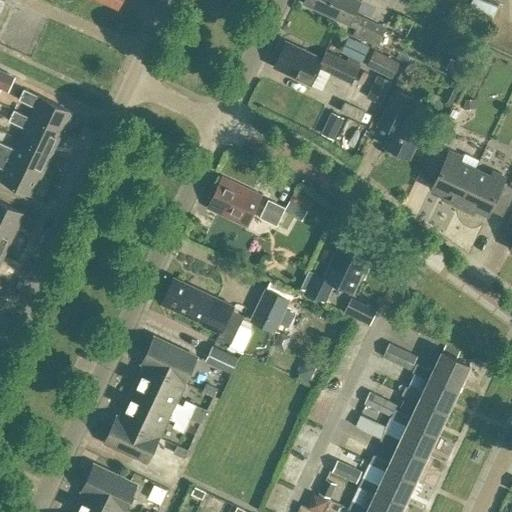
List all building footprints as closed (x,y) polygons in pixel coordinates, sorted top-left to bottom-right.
[(99,0),(118,9),(122,0),(99,0)] [(354,14),(360,2),(355,0),(305,0),(304,3),(350,24),(346,32),(378,46),(386,29),(354,14)] [(361,61),(369,47),(348,36),(340,51),(361,61)] [(322,59),(286,41),(273,67),(311,85),(319,66),(352,82),(360,64),(348,58),(346,61),(326,52),(322,59)] [(399,62),(374,50),(366,66),(391,78),(399,62)] [(397,79),(404,82),(412,66),(405,63),(397,79)] [(0,89),(8,93),(15,77),(0,70),(0,89)] [(377,74),(366,97),(381,104),(392,81),(377,74)] [(458,88),(450,84),(443,99),(451,103),(458,88)] [(72,112),(24,89),(19,100),(35,108),(30,117),(62,133),(72,112)] [(419,102),(395,90),(378,125),(391,131),(384,146),(410,158),(427,122),(413,115),(419,102)] [(464,109),(475,109),(475,100),(464,100),(464,109)] [(455,119),(459,112),(453,109),(449,116),(455,119)] [(62,133),(30,117),(14,110),(9,121),(25,128),(20,139),(52,154),(62,133)] [(333,139),(344,118),(331,112),(320,133),(333,139)] [(0,154),(42,175),(52,154),(20,139),(15,149),(0,142),(0,154)] [(457,206),(475,169),(460,163),(463,158),(449,152),(447,157),(434,151),(422,178),(434,184),(432,188),(444,194),(442,198),(457,206)] [(32,196),(42,175),(0,154),(0,167),(5,170),(0,181),(32,196)] [(490,177),(475,169),(457,206),(474,214),(476,209),(488,215),(490,210),(502,216),(511,195),(511,187),(503,184),(506,178),(492,172),(490,177)] [(247,225),(261,195),(222,177),(208,208),(247,225)] [(309,210),(314,201),(294,191),(290,199),(309,210)] [(260,217),(277,226),(286,208),(269,199),(260,217)] [(0,226),(14,234),(24,213),(0,201),(0,226)] [(511,248),(511,214),(501,238),(511,243),(511,245),(511,248)] [(14,234),(0,226),(0,253),(4,255),(14,234)] [(353,292),(370,255),(341,242),(324,278),(315,273),(306,292),(325,301),(334,283),(353,292)] [(174,278),(162,304),(204,324),(203,325),(221,334),(234,306),(174,278)] [(275,332),(290,299),(265,287),(250,320),(275,332)] [(369,325),(377,310),(351,298),(344,313),(369,325)] [(154,337),(142,363),(185,383),(197,357),(154,337)] [(417,357),(388,343),(382,358),(410,371),(417,357)] [(205,361),(232,374),(239,358),(213,346),(205,361)] [(470,365),(442,351),(433,371),(416,363),(412,372),(429,379),(431,375),(459,388),(470,365)] [(310,379),(315,368),(303,362),(298,374),(310,379)] [(208,410),(196,405),(186,400),(183,405),(176,402),(185,383),(142,363),(145,365),(132,391),(190,418),(201,424),(208,410)] [(448,411),(459,388),(431,375),(429,379),(422,394),(406,386),(402,394),(418,402),(420,398),(448,411)] [(203,391),(214,396),(218,388),(207,383),(203,391)] [(190,418),(132,391),(120,418),(117,416),(117,417),(159,437),(169,418),(176,421),(173,427),(184,432),(190,418)] [(397,405),(370,392),(364,404),(391,417),(395,409),(397,405)] [(437,434),(448,411),(420,398),(418,402),(411,417),(395,409),(391,417),(407,425),(409,421),(437,434)] [(361,415),(355,427),(381,439),(384,432),(386,427),(361,415)] [(159,437),(117,417),(104,443),(147,463),(159,437)] [(426,457),(437,434),(409,421),(407,425),(400,439),(384,432),(381,439),(380,440),(397,448),(399,444),(426,457)] [(375,451),(347,438),(342,450),(369,463),(373,455),(375,451)] [(416,479),(426,457),(399,444),(397,448),(390,462),(373,455),(369,463),(386,471),(388,466),(416,479)] [(188,450),(177,445),(173,453),(184,458),(188,450)] [(361,472),(337,460),(331,473),(355,484),(361,472)] [(94,464),(82,490),(125,510),(137,484),(94,464)] [(405,502),(416,479),(388,466),(386,471),(379,485),(363,477),(359,486),(375,493),(377,489),(405,502)] [(319,493),(330,498),(336,484),(326,480),(325,479),(319,493)] [(191,494),(202,499),(206,492),(195,486),(191,494)] [(366,511),(400,511),(405,502),(377,489),(375,493),(368,508),(352,500),(348,509),(354,511),(366,511)] [(123,511),(125,510),(82,490),(85,492),(75,511),(123,511)] [(315,511),(321,511),(327,500),(313,493),(306,507),(315,511)]
